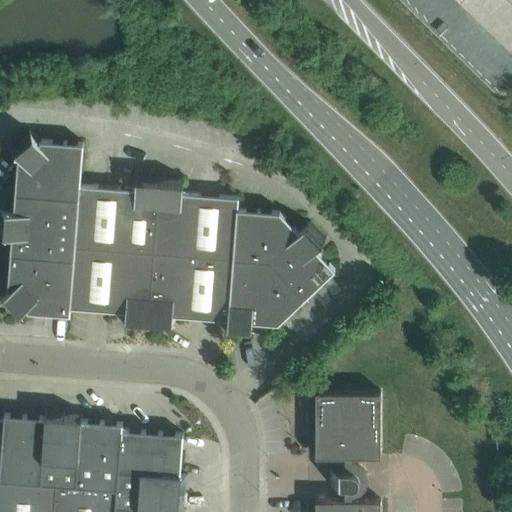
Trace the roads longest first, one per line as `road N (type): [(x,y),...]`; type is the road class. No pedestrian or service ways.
road 1 (secondary): [(193,0),(432,244),(511,352)]
road 2 (unclassified): [(247,511),(242,425),(226,398),(193,376),(0,360)]
road 3 (secondary): [(511,178),(347,0)]
